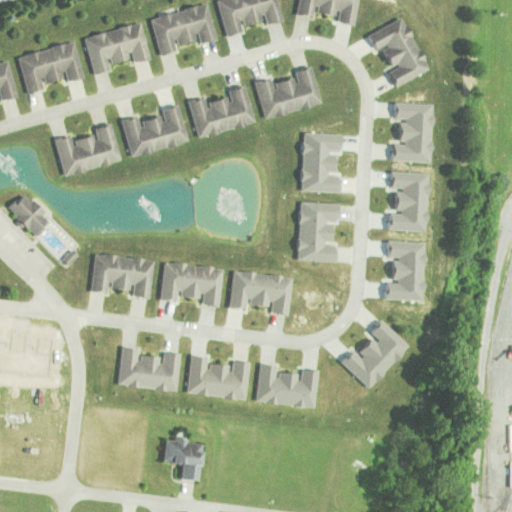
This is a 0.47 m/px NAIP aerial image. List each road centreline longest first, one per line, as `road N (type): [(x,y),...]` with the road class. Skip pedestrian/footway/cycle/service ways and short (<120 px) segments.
road 1 (residential): [(0,127),(311,42),(346,55),(366,95),(355,298),(323,337),(295,342),(0,307)]
road 2 (residential): [(248,511),(0,482)]
road 3 (residential): [(64,315),(78,352),(78,382),(63,511)]
